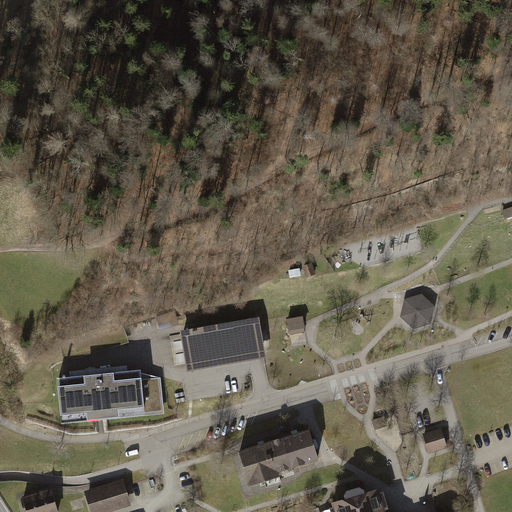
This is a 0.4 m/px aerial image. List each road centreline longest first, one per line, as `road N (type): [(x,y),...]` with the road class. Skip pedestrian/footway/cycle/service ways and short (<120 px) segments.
road 1 (track): [(0,250),(93,242),(201,215),(358,128),(511,66)]
road 2 (residential): [(511,336),(148,449)]
